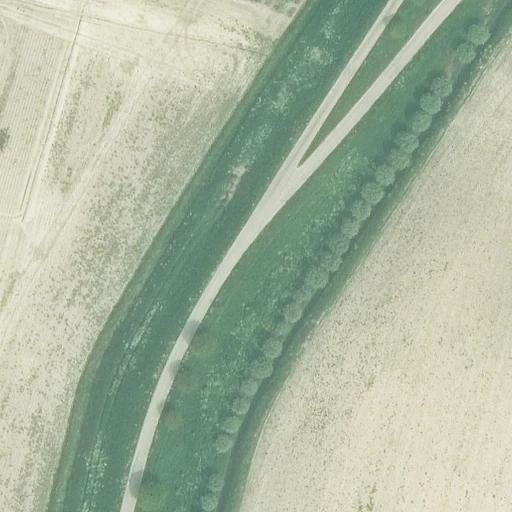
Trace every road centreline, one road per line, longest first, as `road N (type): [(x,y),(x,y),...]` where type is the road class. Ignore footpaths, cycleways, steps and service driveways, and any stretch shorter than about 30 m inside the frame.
road 1 (unclassified): [(125,511),(143,429),(275,186)]
road 2 (unclassified): [(275,186),(306,171),(455,0)]
road 3 (unclassified): [(398,0),(275,186)]
